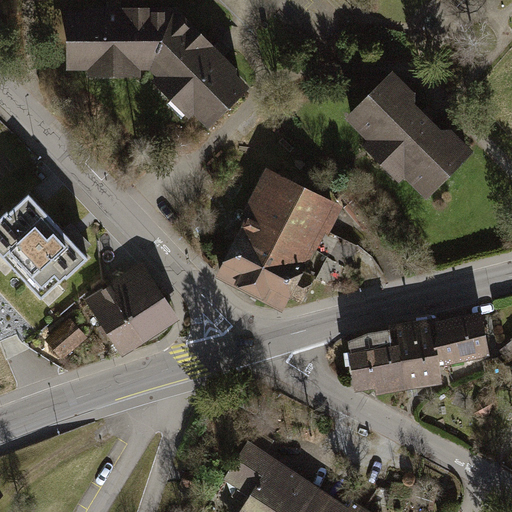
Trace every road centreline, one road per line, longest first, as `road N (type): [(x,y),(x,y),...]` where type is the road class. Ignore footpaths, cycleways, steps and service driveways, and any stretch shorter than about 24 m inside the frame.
road 1 (tertiary): [(0,91),(254,346)]
road 2 (tertiary): [(254,346),(511,277)]
road 3 (residential): [(254,346),(486,473)]
road 4 (tertiary): [(0,428),(149,375)]
road 5 (residential): [(149,375),(169,439),(148,511)]
